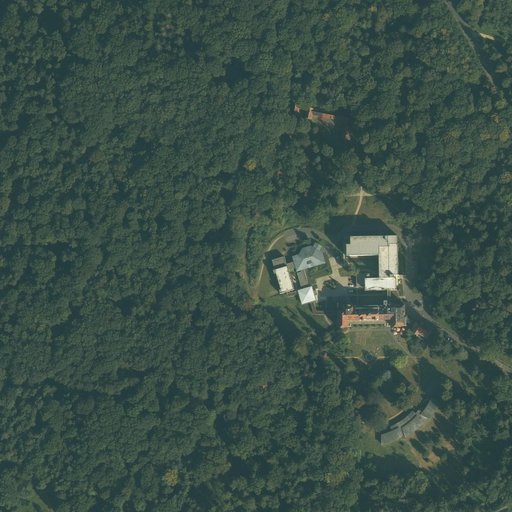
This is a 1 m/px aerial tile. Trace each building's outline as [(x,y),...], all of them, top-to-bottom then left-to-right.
[(406,19),(398,16),(394,28),(398,30),(398,28),(403,29),(406,19)] [(299,106),(292,105),(290,115),(295,116),(297,117),(299,106)] [(314,109),(306,108),(304,118),(312,119),(313,115),(314,109)] [(341,115),(314,109),(313,115),(340,120),(341,115)] [(352,117),(341,115),(340,120),(345,121),(344,126),(350,127),(352,117)] [(294,121),(289,121),(286,139),(292,140),(294,125),(296,125),(296,122),(294,121)] [(344,126),(343,126),(341,138),(350,140),(352,128),(350,127),(344,126)] [(435,235),(422,232),(418,232),(406,238),(408,242),(419,236),(419,237),(422,237),(422,236),(434,239),(435,235)] [(346,256),(378,256),(378,236),(350,237),(350,238),(346,238),(347,245),(346,245),(346,256)] [(379,278),(379,279),(393,278),(396,278),(396,275),(398,275),(397,236),(378,236),(378,256),(379,278)] [(314,245),(313,247),(320,251),(321,249),(322,247),(315,243),(314,245)] [(310,246),(302,249),(299,255),(292,257),(294,262),(295,268),(296,272),(301,271),(304,270),(325,264),(322,252),(320,251),(313,247),(310,246)] [(275,270),(287,266),(287,264),(284,257),(272,261),(275,270)] [(288,270),(287,266),(275,270),(273,271),(274,274),(276,274),(281,290),(279,290),(280,294),(286,292),(290,291),(294,290),(288,270)] [(302,289),(309,288),(304,270),(301,271),(301,272),(297,273),(301,288),(302,288),(302,289)] [(365,273),(356,274),(356,287),(365,287),(365,291),(383,291),(396,290),(396,278),(393,278),(379,279),(379,278),(365,279),(365,277),(368,277),(368,274),(365,275),(365,273)] [(309,288),(302,289),(298,291),(299,294),(302,305),(310,302),(313,301),(315,301),(314,296),(317,295),(316,290),(313,291),(311,287),(312,287),(311,287),(309,288)] [(398,293),(396,290),(383,291),(383,295),(384,305),(387,305),(387,303),(391,303),(391,305),(395,305),(395,300),(399,300),(399,298),(399,296),(398,295),(398,293)] [(337,315),(337,311),(334,311),(326,311),(316,311),(313,301),(310,302),(314,315),(326,315),(334,315),(337,315)] [(404,316),(404,305),(395,305),(391,305),(391,303),(387,303),(387,305),(384,305),(383,305),(383,311),(372,311),(372,310),(365,310),(365,311),(354,311),(354,306),(351,306),(351,304),(337,304),(337,311),(337,315),(337,327),(348,327),(351,327),(352,327),(352,326),(352,324),(385,324),(385,326),(388,326),(388,327),(389,327),(389,326),(392,326),(392,327),(401,327),(401,326),(406,326),(406,322),(408,322),(409,323),(409,322),(410,321),(408,319),(407,318),(407,317),(406,316),(404,316)] [(433,329),(418,320),(415,324),(414,325),(414,326),(412,330),(414,331),(413,333),(417,335),(417,336),(422,339),(423,337),(427,339),(427,338),(428,338),(430,336),(429,335),(433,329)] [(405,419),(401,421),(397,424),(393,426),(390,427),(392,431),(388,433),(381,435),(381,437),(381,444),(382,444),(382,443),(385,443),(386,443),(386,442),(389,442),(390,442),(390,441),(393,440),(393,439),(397,439),(397,438),(400,437),(400,438),(401,438),(401,436),(404,435),(405,437),(405,436),(408,434),(409,434),(409,433),(412,432),(412,431),(415,429),(416,429),(415,428),(418,427),(419,426),(418,426),(421,424),(421,425),(422,424),(427,418),(429,419),(429,418),(430,415),(431,415),(433,411),(434,412),(434,411),(435,408),(436,408),(437,404),(438,404),(439,400),(440,401),(440,400),(433,399),(431,398),(429,402),(427,406),(425,409),(422,413),(419,410),(418,411),(415,414),(412,412),(409,415),(405,419)]
